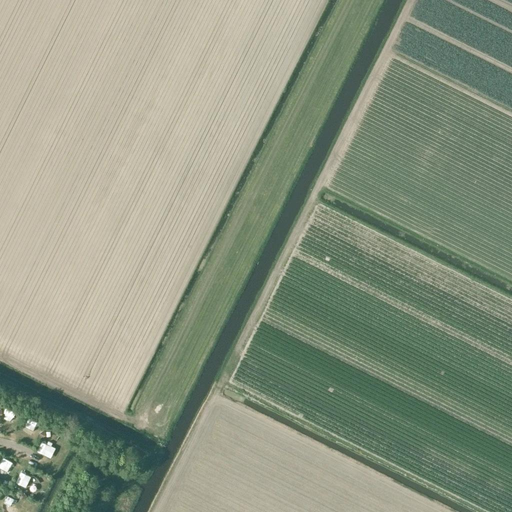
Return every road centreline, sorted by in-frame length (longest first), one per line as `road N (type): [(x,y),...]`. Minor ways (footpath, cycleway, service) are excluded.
road 1 (track): [(156,511),(411,0)]
road 2 (track): [(160,441),(156,435),(372,0)]
road 3 (track): [(144,455),(0,381)]
